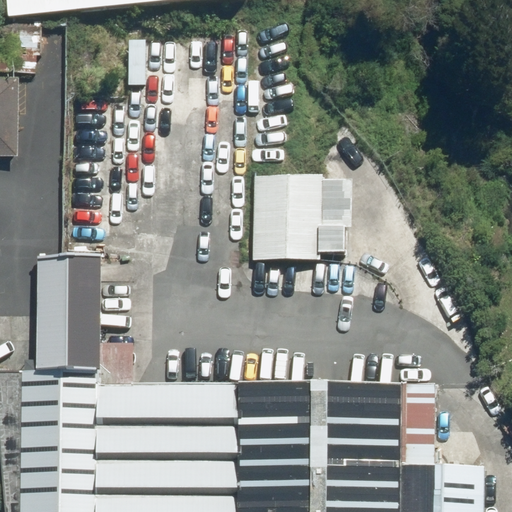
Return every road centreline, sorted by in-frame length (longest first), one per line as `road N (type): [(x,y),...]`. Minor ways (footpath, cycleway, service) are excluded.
road 1 (unknown): [(506,511),(488,424),(438,355),(410,334),(381,325),(205,328)]
road 2 (unknown): [(205,328),(206,72)]
